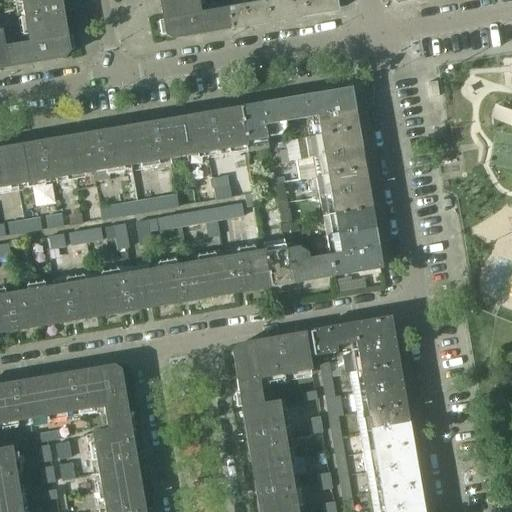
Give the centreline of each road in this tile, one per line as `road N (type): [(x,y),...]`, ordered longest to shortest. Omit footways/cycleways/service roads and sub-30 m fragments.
road 1 (residential): [(373,34),(417,300)]
road 2 (residential): [(115,76),(373,34)]
road 3 (residential): [(195,341),(417,300)]
road 4 (residential): [(417,300),(454,511)]
road 5 (residential): [(225,511),(195,341)]
road 6 (residential): [(150,348),(177,511)]
road 7 (residential): [(0,372),(150,348)]
road 8 (residential): [(373,34),(511,12)]
